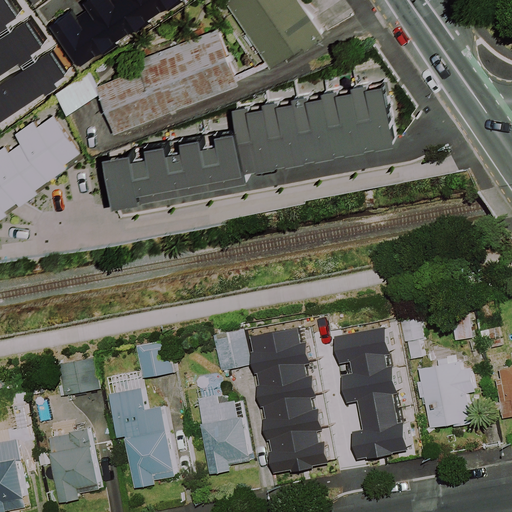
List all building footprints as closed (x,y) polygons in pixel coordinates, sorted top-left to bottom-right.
[(136,0),(64,0),(87,33),(136,0)] [(288,0),(216,0),(259,67),(310,35),(288,0)] [(0,53),(23,37),(0,4),(0,53)] [(127,59),(132,71),(89,86),(106,131),(222,89),(201,32),(127,59)] [(377,54),(324,70),(132,143),(136,153),(113,162),(129,203),(151,195),(155,204),(408,135),(395,81),(377,54)] [(0,188),(90,123),(54,73),(0,112),(0,188)] [(403,321),(408,342),(404,343),(408,361),(427,357),(423,339),(427,338),(422,317),(403,321)] [(397,319),(377,323),(383,350),(403,346),(397,319)] [(243,328),(214,335),(223,372),(252,365),(243,328)] [(177,372),(172,348),(140,354),(145,379),(177,372)] [(458,370),(456,356),(432,360),(433,366),(418,369),(423,399),(426,398),(431,428),(474,422),(469,392),(477,391),(473,367),(458,370)] [(99,389),(93,359),(59,366),(65,396),(99,389)] [(511,366),(503,368),(511,419),(511,418),(511,366)] [(398,388),(394,371),(337,383),(349,445),(407,434),(398,388)] [(221,405),(219,395),(201,400),(207,422),(201,423),(213,474),(234,469),(232,460),(253,455),(240,401),(221,405)] [(32,427),(26,402),(9,406),(14,431),(32,427)] [(327,442),(320,402),(278,410),(287,460),(309,456),(307,445),(327,442)] [(136,487),(159,484),(159,480),(177,477),(167,416),(146,420),(145,409),(125,412),(136,487)] [(99,484),(90,430),(51,437),(57,476),(62,502),(83,498),(81,487),(99,484)] [(23,459),(19,440),(0,443),(0,511),(5,511),(30,507),(20,460),(23,459)]
